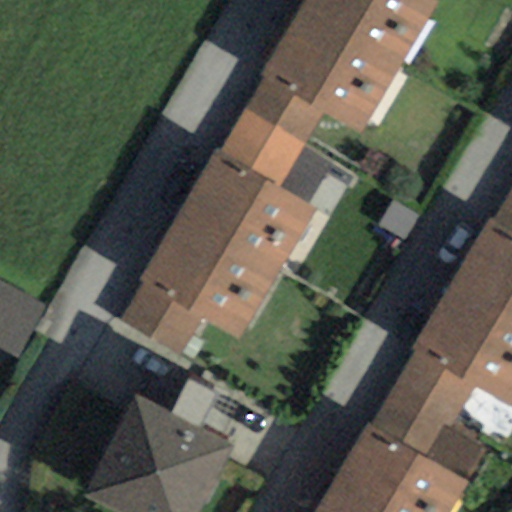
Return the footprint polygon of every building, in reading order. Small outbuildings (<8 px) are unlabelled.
[(276,184),(327,98),(364,119),(433,0),(316,0),(276,69),(226,155),(276,184)] [(276,184),(226,155),(130,313),(171,338),(196,297),(245,327),(317,210),(276,184)] [(511,199),(498,225),(511,233),(511,199)] [(511,233),(498,225),(379,431),(433,462),(484,374),(511,389),(511,233)] [(0,284),(0,337),(18,346),(39,303),(0,284)] [(143,412),(106,483),(163,511),(211,511),(238,460),(143,412)] [(433,462),(379,431),(331,511),(457,511),(473,486),(433,462)]
